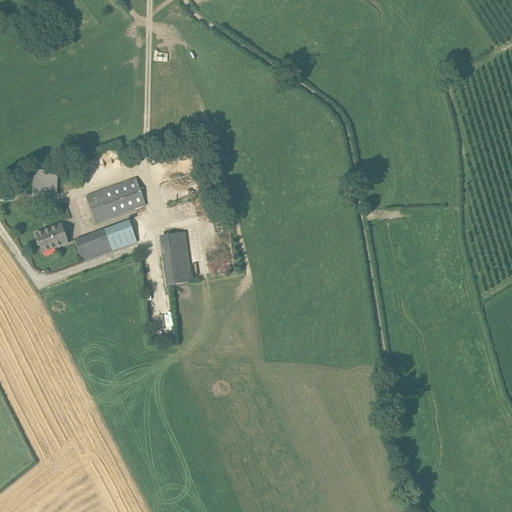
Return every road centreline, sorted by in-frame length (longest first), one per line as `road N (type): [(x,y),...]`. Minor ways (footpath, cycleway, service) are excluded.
road 1 (track): [(421,511),(402,478),(343,122),(326,102),(202,22),(185,0)]
road 2 (track): [(0,197),(67,197),(144,172),(157,206),(150,234),(160,312)]
road 3 (track): [(151,242),(36,284),(0,230)]
road 4 (track): [(144,172),(148,0)]
road 5 (track): [(157,206),(79,234),(67,197)]
